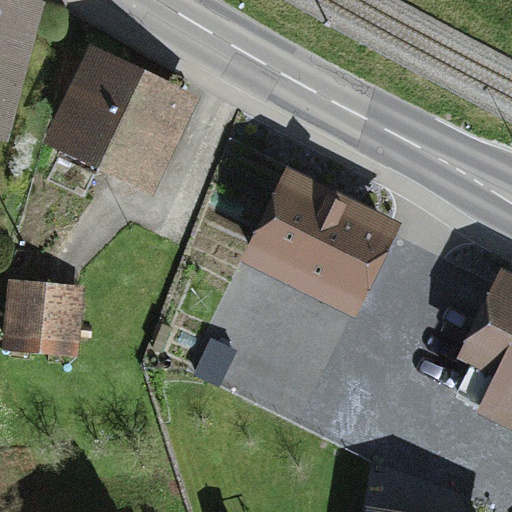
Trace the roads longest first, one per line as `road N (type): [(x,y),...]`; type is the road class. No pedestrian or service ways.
road 1 (secondary): [(132,0),(511,204)]
road 2 (unknown): [(471,184),(398,348),(395,398),(403,419),(423,433),(511,472)]
